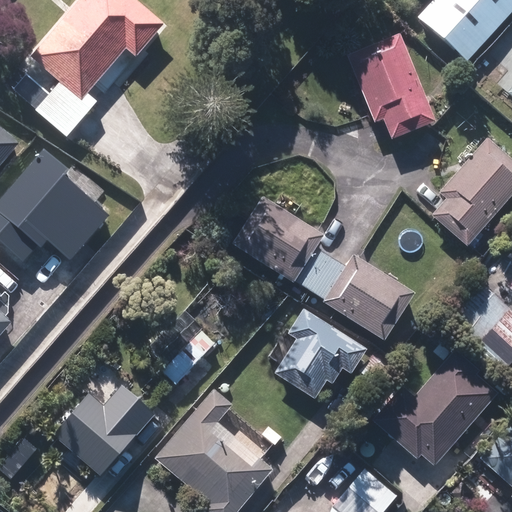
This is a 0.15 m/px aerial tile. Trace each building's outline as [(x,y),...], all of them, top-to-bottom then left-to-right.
[(15,91),(69,138),(100,103),(90,95),(129,51),(140,59),(167,25),(138,0),(82,0),(33,57),(62,82),(51,94),(29,74),(15,91)] [(511,0),(430,0),(418,13),(467,58),(511,6),(511,0)] [(478,60),(511,91),(511,27),(509,25),(478,60)] [(383,115),(391,136),(436,117),(400,29),(346,51),(374,118),(383,115)] [(431,211),(467,242),(511,190),(511,155),(487,134),(439,189),(446,195),(431,211)] [(0,186),(0,207),(13,218),(31,195),(28,193),(32,188),(31,187),(49,164),(32,150),(14,173),(23,180),(18,186),(8,177),(0,186)] [(232,241),(294,279),(324,232),(262,191),(232,241)] [(21,233),(71,276),(98,243),(49,201),(21,233)] [(414,289),(353,251),(323,298),(384,337),(414,289)] [(453,300),(511,354),(511,310),(475,276),(453,300)] [(0,340),(16,323),(0,309),(0,279),(0,340)] [(274,371),(315,396),(326,377),(332,380),(341,365),(351,370),(366,345),(303,305),(287,329),(296,335),(274,371)] [(162,369),(187,393),(222,357),(210,344),(214,340),(202,328),(162,369)] [(403,383),(372,419),(417,461),(421,456),(432,466),(498,395),(476,375),(480,371),(454,347),(413,392),(403,383)] [(358,369),(372,380),(386,363),(372,352),(358,369)] [(51,430),(101,472),(153,410),(120,381),(101,405),(85,391),(51,430)] [(203,505),(210,511),(233,511),(274,465),(259,453),(252,461),(210,427),(232,402),(214,384),(154,452),(208,500),(203,505)] [(194,405),(206,392),(202,389),(190,402),(194,405)] [(511,418),(479,455),(511,483),(511,418)] [(331,503),(341,511),(380,511),(397,492),(364,465),(331,503)]
